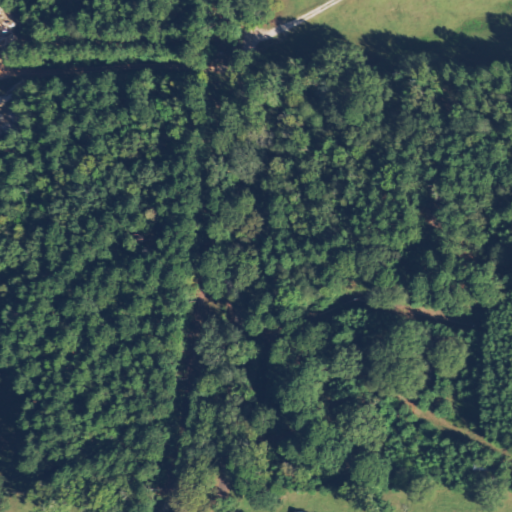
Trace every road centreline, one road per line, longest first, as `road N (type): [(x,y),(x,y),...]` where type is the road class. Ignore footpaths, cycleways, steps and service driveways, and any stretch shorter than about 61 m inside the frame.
road 1 (residential): [(186,511),(242,0)]
road 2 (residential): [(233,65),(93,61),(0,74)]
